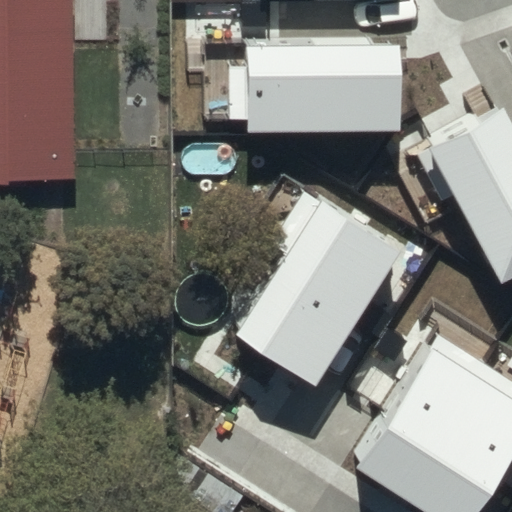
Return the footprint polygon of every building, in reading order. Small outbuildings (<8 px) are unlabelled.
[(0,0),(0,178),(62,179),(61,0),(0,0)] [(371,37),(243,38),(243,127),(372,125),(371,37)] [(511,136),(493,102),(425,139),(498,277),(511,269),(511,136)] [(401,247),(317,193),(230,330),(316,385),(401,247)] [(511,329),(494,350),(511,366),(511,329)] [(354,453),(447,511),(477,511),(511,458),(511,387),(429,336),(354,453)]
